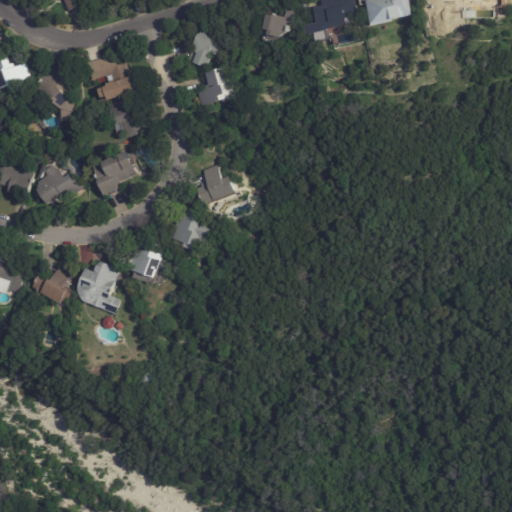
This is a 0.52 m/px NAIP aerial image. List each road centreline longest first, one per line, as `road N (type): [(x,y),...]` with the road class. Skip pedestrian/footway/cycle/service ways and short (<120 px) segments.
road 1 (residential): [(0,225),(96,233),(126,221),(172,177),(176,129),(148,21)]
road 2 (residential): [(148,21),(69,42),(44,39),(0,5)]
